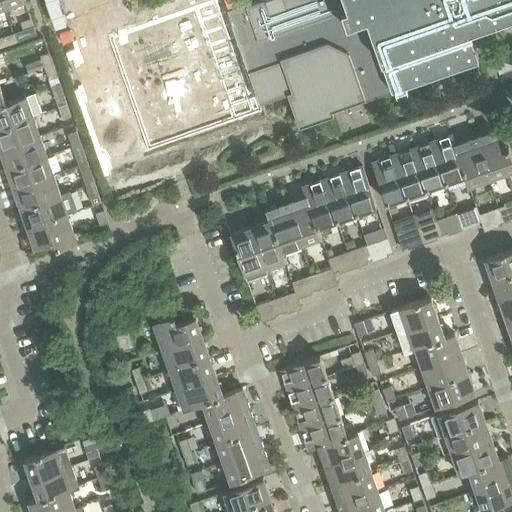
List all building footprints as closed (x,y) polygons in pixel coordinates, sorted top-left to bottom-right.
[(331,113),(330,109),(361,98),(362,100),(392,90),(391,88),(477,58),(465,24),(477,20),(479,26),(511,14),(511,0),(257,0),(245,4),(244,3),(233,7),(234,11),(225,14),(220,0),(149,0),(132,6),(148,53),(144,55),(158,95),(162,93),(178,139),(260,110),(257,103),(286,93),(297,125),(331,113)] [(30,26),(12,32),(16,41),(33,35),(36,34),(35,32),(33,25),(30,26)] [(12,32),(0,36),(0,46),(16,41),(12,32)] [(511,48),(492,55),(498,73),(511,68),(511,48)] [(46,52),(40,54),(41,58),(44,66),(52,63),(48,51),(46,52)] [(41,58),(24,64),(27,72),(42,66),(44,66),(41,58)] [(52,63),(44,66),(48,79),(56,76),(52,63)] [(59,82),(50,85),(58,106),(66,103),(59,82)] [(5,102),(0,103),(0,125),(30,115),(30,114),(41,109),(34,90),(23,94),(4,100),(5,102)] [(66,103),(58,106),(62,118),(70,115),(66,103)] [(30,115),(0,125),(0,147),(37,135),(30,115)] [(75,130),(67,133),(71,145),(80,142),(75,130)] [(493,130),(473,137),(486,175),(511,166),(511,163),(506,147),(499,149),(493,130)] [(451,133),(430,141),(443,179),(462,172),(463,172),(453,144),(454,144),(451,133)] [(37,135),(0,147),(0,153),(5,168),(44,155),(37,135)] [(473,137),(454,144),(453,144),(463,172),(462,172),(466,183),(486,175),(473,137)] [(430,141),(410,148),(424,186),(443,179),(430,141)] [(80,142),(71,145),(78,163),(86,160),(80,142)] [(410,148),(390,155),(404,193),(424,186),(410,148)] [(44,155),(5,168),(12,187),(51,174),(44,155)] [(383,200),(404,193),(390,155),(370,162),(383,200)] [(86,160),(78,163),(85,185),(94,182),(86,160)] [(360,165),(340,172),(353,211),(374,204),(360,165)] [(340,172),(320,179),(334,218),(353,211),(340,172)] [(51,174),(12,187),(19,207),(58,194),(51,174)] [(314,225),(315,224),(334,218),(320,179),(300,187),(303,196),(304,195),(314,225)] [(94,182),(85,185),(89,196),(98,193),(94,182)] [(58,194),(19,207),(26,227),(65,213),(75,210),(69,190),(58,194)] [(319,234),(315,224),(314,225),(304,195),(303,196),(284,202),(298,241),(319,234)] [(264,210),(267,220),(268,219),(278,248),(279,248),(298,241),(284,202),(264,210)] [(504,204),(497,207),(503,224),(510,222),(504,204)] [(476,205),(468,208),(474,225),(481,222),(482,222),(476,205)] [(497,207),(490,209),(496,226),(503,224),(497,207)] [(103,209),(95,212),(99,223),(99,225),(106,222),(108,222),(103,209)] [(65,213),(26,227),(33,247),(52,240),(54,247),(74,240),(72,233),(65,213)] [(436,219),(435,219),(441,236),(447,234),(441,217),(436,219)] [(267,220),(249,226),(262,265),(283,257),(279,248),(278,248),(268,219),(267,220)] [(435,219),(429,221),(435,238),(441,236),(435,219)] [(261,265),(262,265),(249,226),(228,234),(245,281),(264,274),(261,265)] [(402,231),(396,233),(402,250),(408,248),(402,231)] [(387,236),(381,239),(386,255),(393,253),(387,236)] [(353,238),(344,242),(347,250),(356,247),(353,238)] [(365,244),(359,246),(365,263),(371,261),(365,244)] [(511,248),(483,258),(490,278),(511,271),(511,248)] [(328,257),(327,257),(332,274),(334,274),(339,272),(333,255),(328,257)] [(511,271),(490,278),(497,298),(511,292),(511,271)] [(317,272),(311,274),(317,291),(323,289),(317,272)] [(311,274),(305,276),(311,293),(317,291),(311,274)] [(511,292),(497,298),(504,318),(511,315),(511,292)] [(280,296),(274,298),(280,314),(286,312),(280,296)] [(389,310),(396,330),(436,316),(429,296),(389,310)] [(274,298),(268,300),(274,317),(280,314),(274,298)] [(151,322),(161,350),(200,336),(192,315),(173,322),(171,315),(151,322)] [(403,351),(415,347),(415,346),(443,336),(443,335),(436,316),(396,330),(403,351)] [(369,317),(353,323),(356,329),(358,335),(373,330),(369,317)] [(415,346),(415,347),(421,365),(460,352),(453,331),(443,335),(443,336),(415,346)] [(117,348),(125,345),(121,333),(113,335),(117,348)] [(161,350),(168,369),(207,356),(200,336),(161,350)] [(372,348),(363,351),(368,363),(376,360),(372,348)] [(359,350),(351,353),(355,365),(363,362),(359,350)] [(421,365),(428,385),(467,372),(460,352),(421,365)] [(279,369),(286,389),(325,375),(318,355),(279,369)] [(168,369),(175,389),(214,376),(207,356),(168,369)] [(376,360),(368,363),(372,375),(376,374),(380,373),(376,360)] [(363,362),(355,365),(359,377),(366,375),(368,374),(363,362)] [(130,369),(134,381),(144,378),(139,365),(130,369)] [(474,392),(467,372),(428,385),(435,405),(474,392)] [(286,389),(293,410),(333,396),(325,375),(286,389)] [(221,395),(220,394),(214,376),(175,389),(182,410),(201,403),(201,402),(221,395)] [(148,390),(144,378),(134,381),(138,393),(148,390)] [(390,384),(381,388),(386,400),(394,396),(390,384)] [(201,403),(208,421),(247,408),(240,387),(220,394),(221,395),(201,402),(201,403)] [(376,388),(369,391),(373,402),(381,399),(377,388),(376,388)] [(293,410),(300,428),(339,414),(333,396),(293,410)] [(381,399),(373,402),(377,415),(386,412),(381,399)] [(437,435),(445,433),(483,419),(476,399),(430,415),(437,435)] [(403,404),(394,407),(395,408),(398,419),(407,416),(403,404)] [(208,421),(215,441),(254,427),(247,408),(208,421)] [(144,423),(151,421),(147,409),(140,411),(144,423)] [(168,428),(176,425),(172,414),(164,416),(168,428)] [(307,448),(317,445),(346,434),(339,414),(300,428),(307,448)] [(388,419),(385,420),(389,432),(397,429),(398,429),(393,417),(388,419)] [(445,433),(451,453),(490,439),(483,419),(445,433)] [(409,423),(401,426),(405,438),(414,435),(409,423)] [(215,441),(222,461),(261,447),(254,427),(215,441)] [(317,445),(324,464),(363,450),(357,431),(346,434),(317,445)] [(92,434),(83,437),(88,449),(96,447),(92,434)] [(176,441),(180,453),(189,450),(185,438),(176,441)] [(458,473),(468,469),(497,458),(490,439),(451,453),(458,473)] [(62,445),(23,459),(30,479),(62,468),(69,465),(62,445)] [(394,448),(398,460),(407,457),(403,445),(394,448)] [(268,467),(261,447),(222,461),(229,481),(268,467)] [(85,452),(88,459),(99,455),(96,448),(85,452)] [(193,462),(189,450),(180,453),(184,465),(193,462)] [(324,464),(331,484),(371,470),(363,450),(324,464)] [(419,451),(410,454),(415,466),(423,463),(419,451)] [(511,470),(506,454),(497,458),(468,469),(474,488),(511,475),(511,470)] [(411,470),(407,457),(398,460),(403,473),(411,470)] [(102,463),(93,466),(98,478),(106,476),(102,463)] [(62,468),(30,479),(36,498),(37,499),(67,488),(68,489),(77,486),(69,465),(62,468)] [(331,484),(338,504),(377,489),(371,470),(331,484)] [(417,474),(421,485),(429,481),(426,471),(417,474)] [(511,497),(511,475),(474,488),(482,511),(493,511),(504,508),(502,501),(511,497)] [(106,476),(98,478),(102,490),(108,488),(110,487),(106,476)] [(222,491),(229,511),(269,498),(261,477),(222,491)] [(194,493),(203,490),(198,478),(190,481),(194,493)] [(434,495),(429,481),(421,485),(426,498),(434,495)] [(413,501),(421,498),(417,486),(408,489),(413,501)] [(36,498),(27,501),(30,511),(61,511),(74,508),(68,489),(67,488),(37,499),(36,498)] [(379,511),(385,510),(377,489),(338,504),(340,511),(373,511),(374,511),(379,511)] [(229,511),(273,511),(269,498),(229,511)] [(190,511),(195,511),(199,511),(196,500),(187,503),(190,511)] [(415,506),(416,511),(426,511),(423,503),(415,506)]
